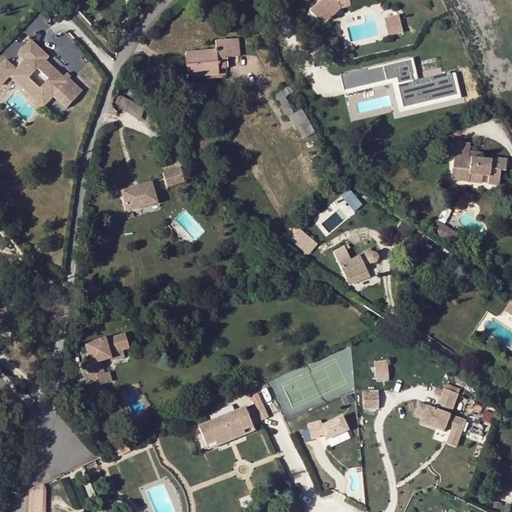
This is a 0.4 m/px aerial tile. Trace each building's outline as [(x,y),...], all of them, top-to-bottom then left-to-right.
[(325,0),(311,12),(323,26),(341,11),(336,1),(337,0),(325,0)] [(337,0),(336,1),(341,11),(351,7),(347,0),(337,0)] [(400,13),(385,18),(390,36),(405,32),(400,13)] [(17,52),(24,58),(15,68),(12,71),(23,81),(20,84),(31,95),(35,92),(45,102),(52,94),(65,106),(81,89),(68,77),(65,81),(60,77),(54,71),(55,69),(44,59),(47,55),(29,38),(17,52)] [(233,53),(239,52),(238,39),(214,41),(215,51),(185,53),(187,78),(219,75),(217,58),(225,57),(234,57),(233,53)] [(227,79),(225,57),(217,58),(219,75),(187,78),(188,82),(227,79)] [(0,63),(0,83),(12,71),(15,68),(5,58),(0,63)] [(414,60),(341,72),(344,92),(390,84),(395,111),(457,100),(452,72),(417,78),(414,60)] [(65,71),(60,77),(65,81),(68,77),(70,75),(65,71)] [(289,86),(274,95),(287,118),(289,116),(296,128),(308,121),(301,109),(294,114),(285,97),(293,93),(289,86)] [(31,95),(42,105),(45,102),(35,92),(31,95)] [(128,100),(118,93),(115,103),(125,109),(125,111),(141,121),(144,109),(128,99),(128,100)] [(469,158),(470,152),(471,144),(456,143),(453,168),(459,169),(457,180),(470,181),(470,175),(488,177),(487,183),(500,185),(501,170),(506,171),(507,160),(487,157),(487,160),(478,158),(469,158)] [(162,172),(166,185),(184,180),(180,167),(162,172)] [(470,175),(470,181),(487,183),(488,177),(470,175)] [(150,182),(121,190),(127,210),(156,202),(150,182)] [(343,193),(355,209),(363,203),(351,187),(343,193)] [(450,242),(456,232),(436,219),(439,235),(450,242)] [(317,244),(299,229),(290,240),(308,255),(317,244)] [(450,242),(459,248),(465,238),(456,232),(450,242)] [(367,254),(371,252),(369,249),(359,256),(364,265),(369,263),(366,260),(367,254)] [(376,253),(371,252),(367,254),(366,260),(369,263),(374,264),(378,262),(379,257),(376,253)] [(367,271),(364,265),(359,256),(340,267),(346,279),(367,271)] [(367,270),(367,271),(346,279),(349,285),(370,277),(367,270)] [(93,387),(107,382),(105,374),(102,364),(113,361),(111,355),(123,351),(130,349),(125,334),(107,340),(106,338),(85,344),(91,364),(87,365),(93,387)] [(111,355),(113,361),(125,357),(123,351),(111,355)] [(389,359),(376,359),(376,378),(389,378),(389,359)] [(443,405),(441,411),(452,415),(459,394),(444,388),(438,404),(443,405)] [(380,389),(363,390),(365,408),(381,407),(380,389)] [(424,418),(422,423),(445,431),(446,427),(452,429),(462,433),(466,421),(452,415),(441,411),(419,403),(415,415),(424,418)] [(245,407),(198,426),(208,449),(255,430),(245,407)] [(307,424),(311,439),(320,437),(319,436),(318,431),(322,430),(324,434),(326,439),(348,430),(342,416),(322,426),(319,421),(307,424)] [(452,429),(446,444),(456,447),(462,433),(452,429)] [(116,451),(103,457),(107,465),(120,459),(116,451)] [(45,482),(30,489),(30,490),(45,491),(45,482)] [(29,511),(44,511),(45,491),(30,490),(29,511)]
